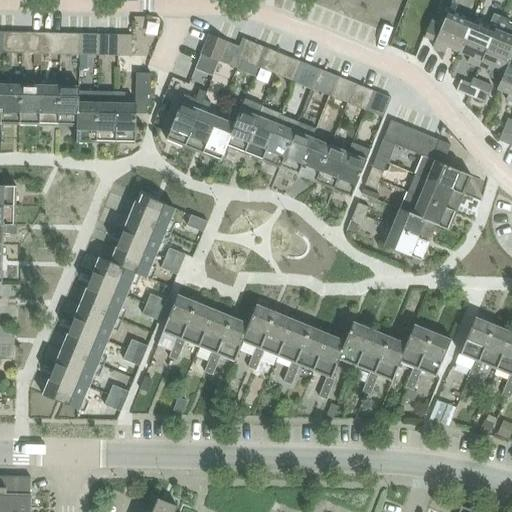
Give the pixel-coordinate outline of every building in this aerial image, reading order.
[(459,54),(473,21),(455,14),(458,5),(452,3),(448,11),(450,12),(445,23),(434,18),(425,40),(436,44),(433,49),(446,54),(448,49),(459,54)] [(468,64),(480,69),(501,18),(495,15),(489,28),(473,21),(459,54),(471,59),(468,64)] [(480,69),(491,74),(489,77),(501,82),(502,83),(511,59),(511,24),(510,24),(511,22),(501,18),(480,69)] [(24,34),(18,34),(5,33),(4,54),(24,55),(24,34)] [(42,55),(43,34),(29,34),(24,34),(24,55),(34,55),(42,55)] [(56,35),(43,34),(42,55),(56,55),(56,35)] [(61,56),(81,56),(82,35),(68,35),(61,35),(61,56)] [(95,35),(85,35),(82,35),(81,56),(88,56),(94,57),(95,35)] [(105,57),(117,57),(117,36),(105,36),(105,57)] [(132,36),(117,36),(117,57),(131,58),(132,36)] [(228,43),(225,42),(210,36),(202,55),(217,61),(220,62),(228,43)] [(249,42),(244,40),(240,48),(228,43),(220,62),(238,70),(241,62),(249,42)] [(266,49),(261,47),(249,42),(241,62),(253,66),(258,68),(266,49)] [(258,68),(270,73),(278,53),(266,49),(258,68)] [(282,78),(295,83),(303,63),(290,58),(282,78)] [(511,59),(502,83),(501,82),(498,91),(510,96),(507,103),(511,104),(511,59)] [(241,62),(238,70),(255,76),(258,68),(253,66),(241,62)] [(316,68),(303,63),(295,83),(308,88),(316,68)] [(318,92),(330,97),(338,77),(326,72),(318,92)] [(136,106),(125,106),(125,93),(119,93),(117,144),(136,145),(137,115),(148,115),(148,108),(151,108),(152,76),(137,76),(136,106)] [(351,82),(338,77),(330,97),(343,102),(351,82)] [(485,103),(492,86),(474,78),(471,84),(466,95),(485,103)] [(456,91),(466,95),(471,84),(461,80),(460,82),(456,91)] [(22,126),(23,86),(4,86),(2,125),(22,126)] [(41,126),(42,87),(23,86),(22,126),(41,126)] [(60,127),(61,87),(42,87),(41,126),(60,127)] [(81,93),(81,88),(80,88),(61,87),(60,127),(78,128),(79,128),(80,93),(81,93)] [(374,92),(362,87),(354,107),(366,112),(374,92)] [(185,97),(167,141),(185,148),(204,101),(207,95),(200,92),(196,101),(185,97)] [(387,97),(374,92),(366,112),(379,117),(387,97)] [(98,144),(99,93),(81,93),(80,93),(79,128),(78,128),(78,143),(98,144)] [(117,144),(119,93),(99,93),(98,144),(117,144)] [(227,148),(245,155),(264,107),(245,99),(241,110),(235,125),(236,125),(227,148)] [(309,100),(306,110),(323,117),(327,107),(309,100)] [(185,148),(203,155),(218,118),(207,114),(211,103),(204,101),(185,148)] [(245,155),(263,162),(281,115),(282,114),(264,107),(245,155)] [(281,115),(263,162),(280,169),(299,122),(281,115)] [(221,163),(227,148),(236,125),(235,125),(218,118),(203,155),(221,163)] [(394,145),(396,145),(404,126),(392,121),(384,141),(394,145)] [(511,143),(511,122),(509,121),(500,142),(511,147),(511,143)] [(280,169),(298,176),(313,138),(317,129),(299,122),(280,169)] [(416,131),(404,126),(396,145),(408,150),(416,131)] [(408,150),(420,155),(428,136),(416,131),(408,150)] [(440,141),(428,136),(420,155),(423,156),(432,160),(440,141)] [(331,145),(313,138),(298,176),(316,183),(331,145)] [(415,175),(464,196),(472,178),(444,166),(452,145),(440,141),(432,160),(423,156),(415,175)] [(353,143),(349,153),(334,191),(352,198),(371,150),(353,143)] [(316,183),(334,191),(349,153),(331,145),(316,183)] [(373,168),(369,177),(380,181),(384,173),(373,168)] [(408,193),(457,213),(464,196),(415,175),(408,193)] [(369,177),(366,185),(377,189),(380,181),(369,177)] [(0,206),(17,207),(17,187),(0,186),(0,206)] [(365,189),(362,194),(378,200),(380,195),(365,189)] [(129,219),(147,227),(165,234),(175,212),(176,209),(158,202),(159,199),(158,199),(140,192),(129,219)] [(437,227),(449,232),(450,231),(457,213),(408,193),(401,211),(402,211),(412,215),(437,225),(437,227)] [(359,203),(355,212),(366,216),(370,207),(359,203)] [(0,225),(16,226),(17,207),(0,206),(0,225)] [(393,228),(430,243),(437,227),(437,225),(412,215),(402,211),(401,211),(400,210),(393,228)] [(269,246),(288,247),(289,213),(270,212),(269,246)] [(355,212),(352,221),(363,225),(366,216),(355,212)] [(207,222),(192,215),(187,225),(203,232),(207,222)] [(157,255),(165,234),(147,227),(129,219),(122,236),(118,235),(114,236),(114,237),(157,255)] [(0,244),(3,245),(4,235),(15,235),(15,227),(16,227),(16,226),(0,225),(0,244)] [(422,261),(430,243),(393,228),(385,246),(422,261)] [(117,267),(128,272),(147,280),(156,257),(157,255),(114,237),(113,239),(114,242),(119,244),(117,248),(110,265),(117,267)] [(182,265),(185,255),(169,248),(165,258),(182,265)] [(161,268),(178,275),(182,265),(165,258),(161,268)] [(147,280),(128,272),(117,267),(110,265),(99,261),(92,278),(88,276),(84,278),(83,280),(108,290),(126,298),(135,276),(147,280)] [(117,320),(126,298),(83,280),(82,281),(83,285),(88,287),(81,305),(117,320)] [(150,296),(146,306),(162,313),(166,303),(150,296)] [(180,341),(196,304),(177,296),(162,334),(177,340),(180,341)] [(198,349),(213,312),(196,304),(180,341),(184,343),(198,349)] [(64,325),(89,335),(108,343),(117,320),(81,305),(73,323),(68,321),(65,322),(64,325)] [(158,322),(162,313),(146,306),(142,316),(158,322)] [(242,344),(255,349),(259,351),(275,314),(257,307),(249,326),(242,344)] [(231,319),(213,312),(198,349),(212,354),(216,356),(231,319)] [(259,351),(263,353),(277,359),(293,321),(275,314),(259,351)] [(476,318),(460,357),(475,363),(478,364),(494,326),(476,318)] [(219,358),(233,363),(234,364),(242,344),(249,326),(231,319),(216,356),(219,358)] [(310,329),(293,321),(277,359),(291,364),(295,366),(310,329)] [(354,324),(354,323),(345,343),(338,360),(339,360),(357,368),(372,331),(354,324)] [(62,351),(80,358),(99,366),(108,343),(89,335),(64,325),(64,327),(65,330),(70,332),(62,351)] [(407,346),(400,364),(413,370),(418,371),(433,334),(415,326),(407,346)] [(496,372),(511,333),(494,326),(478,364),(483,366),(496,372)] [(295,366),(299,368),(313,373),(328,336),(310,329),(295,366)] [(374,375),(390,338),(372,331),(357,368),(370,373),(374,375)] [(511,377),(511,333),(496,372),(510,377),(511,377)] [(422,372),(436,378),(452,341),(433,334),(418,371),(422,372)] [(338,360),(345,343),(328,336),(313,373),(326,379),(330,379),(338,360)] [(374,375),(378,377),(392,383),(400,364),(407,346),(390,338),(374,375)] [(177,340),(173,349),(181,352),(184,343),(180,341),(177,340)] [(132,341),(128,351),(143,358),(147,348),(132,341)] [(169,359),(172,360),(176,362),(181,352),(173,349),(171,353),(169,359)] [(255,349),(251,359),(259,362),(263,353),(259,351),(255,349)] [(46,370),(71,381),(89,388),(99,366),(80,358),(62,351),(55,369),(50,367),(46,368),(46,370)] [(139,368),(143,358),(128,351),(123,361),(139,368)] [(216,366),(219,358),(216,356),(212,354),(208,363),(216,366)] [(247,369),(251,370),(255,372),(259,362),(251,359),(247,369)] [(204,373),(208,375),(212,376),(216,366),(208,363),(204,373)] [(475,363),(471,372),(479,375),(483,366),(478,364),(475,363)] [(295,366),(291,364),(287,373),(295,377),(299,368),(295,366)] [(80,412),(89,388),(71,381),(46,370),(45,371),(47,376),(51,378),(44,397),(80,412)] [(422,372),(418,371),(413,370),(410,378),(418,381),(422,372)] [(471,372),(467,382),(471,383),(475,385),(479,375),(471,372)] [(287,373),(283,383),(287,385),(291,386),(295,377),(287,373)] [(374,375),(370,373),(366,383),(374,387),(378,377),(374,375)] [(144,377),(139,388),(148,392),(152,380),(144,377)] [(410,378),(406,388),(410,390),(414,391),(418,381),(410,378)] [(330,391),(334,381),(330,379),(326,379),(322,388),(330,391)] [(269,381),(266,389),(272,392),(276,384),(269,381)] [(362,393),(366,395),(370,396),(374,387),(366,383),(362,393)] [(502,396),(506,398),(510,399),(511,395),(511,388),(506,386),(502,396)] [(113,387),(109,397),(124,404),(128,394),(113,387)] [(322,388),(318,398),(326,401),(330,391),(322,388)] [(120,413),(124,404),(109,397),(105,407),(120,413)] [(178,398),(173,410),(182,413),(186,402),(178,398)] [(437,401),(430,420),(449,427),(456,408),(437,401)] [(331,404),(327,415),(334,418),(338,407),(331,404)] [(486,421),(481,431),(489,435),(494,424),(486,421)] [(511,424),(505,422),(499,435),(508,438),(511,429),(511,424)] [(0,511),(30,511),(31,478),(0,477),(0,511)] [(174,511),(177,506),(158,498),(152,511),(174,511)]
